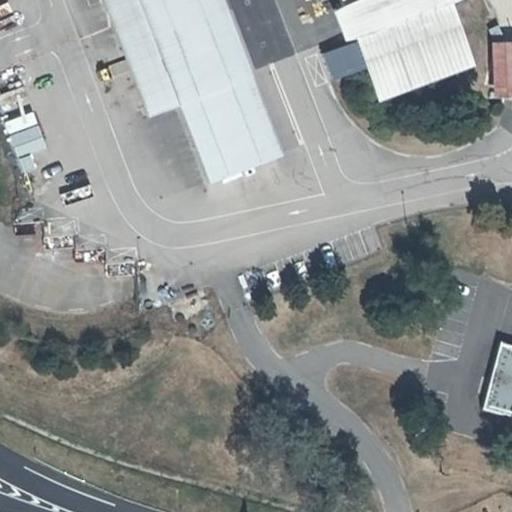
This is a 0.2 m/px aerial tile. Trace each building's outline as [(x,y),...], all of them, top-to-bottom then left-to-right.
[(181,100),(141,0),(105,0),(150,113),(181,100)] [(141,0),(181,100),(210,180),(277,154),(217,0),(141,0)] [(341,0),(378,95),(467,62),(444,0),(341,0)] [(498,94),(511,93),(511,42),(497,43),(498,94)] [(511,417),(511,345),(500,342),(482,410),(511,417)]
